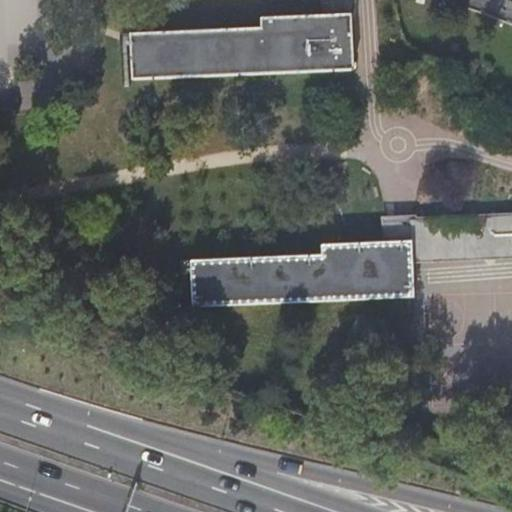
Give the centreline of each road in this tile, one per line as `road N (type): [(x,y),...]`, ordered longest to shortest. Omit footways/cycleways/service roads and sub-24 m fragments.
road 1 (trunk): [(473,511),(14,412)]
road 2 (trunk): [(301,511),(14,412)]
